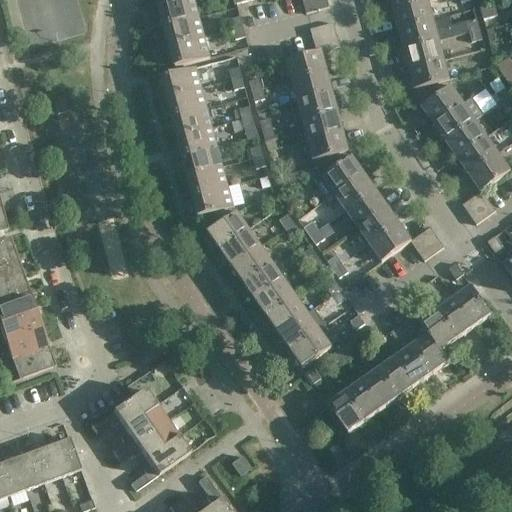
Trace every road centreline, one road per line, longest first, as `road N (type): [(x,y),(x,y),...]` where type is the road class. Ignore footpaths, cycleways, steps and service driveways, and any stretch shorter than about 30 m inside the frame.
road 1 (residential): [(0,56),(47,230),(104,385),(0,430)]
road 2 (residential): [(463,245),(395,151),(348,14)]
road 3 (residential): [(126,511),(256,427)]
road 4 (residential): [(463,245),(363,312)]
